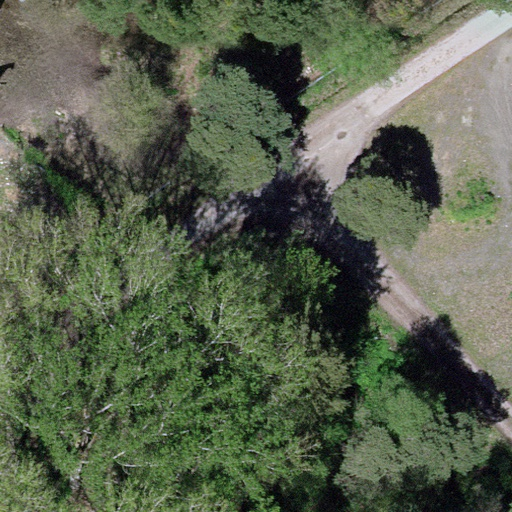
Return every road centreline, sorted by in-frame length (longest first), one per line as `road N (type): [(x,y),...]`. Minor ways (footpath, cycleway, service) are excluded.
road 1 (track): [(0,418),(291,166),(511,19)]
road 2 (track): [(511,431),(365,269),(291,166)]
